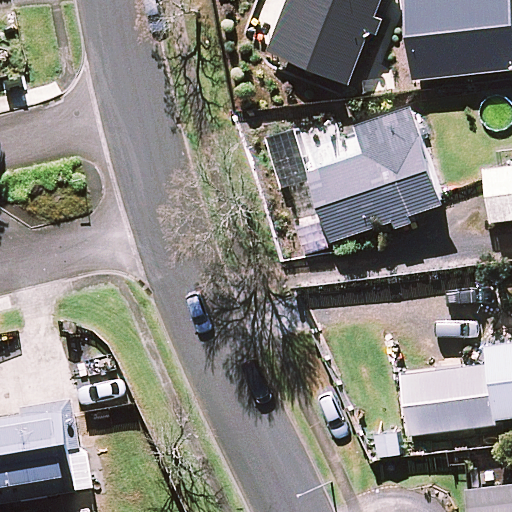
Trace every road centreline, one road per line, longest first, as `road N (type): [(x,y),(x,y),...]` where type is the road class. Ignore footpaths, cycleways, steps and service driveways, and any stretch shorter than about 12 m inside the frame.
road 1 (residential): [(291,511),(180,238)]
road 2 (residential): [(180,238),(0,268)]
road 3 (residential): [(180,238),(131,109)]
road 4 (residential): [(0,136),(131,109)]
